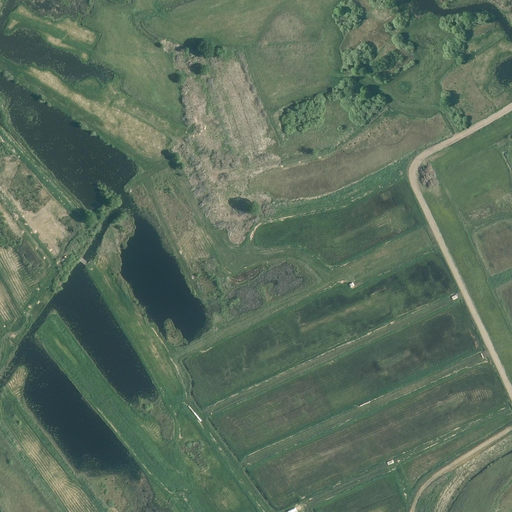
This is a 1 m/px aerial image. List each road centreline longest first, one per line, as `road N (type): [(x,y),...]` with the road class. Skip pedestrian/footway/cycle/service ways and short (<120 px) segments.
road 1 (track): [(511,105),(409,170),(511,394)]
road 2 (track): [(412,511),(425,484),(511,427)]
